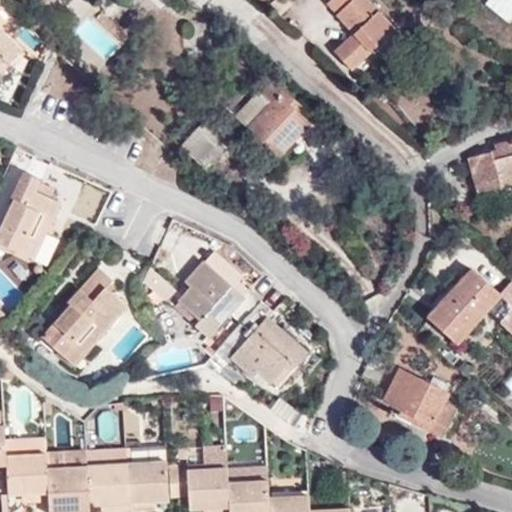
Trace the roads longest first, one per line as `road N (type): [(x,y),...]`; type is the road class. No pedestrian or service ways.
road 1 (residential): [(354,345),(250,244),(0,121)]
road 2 (residential): [(354,345),(418,251),(415,164),(266,26)]
road 3 (residential): [(511,501),(323,438),(354,345)]
